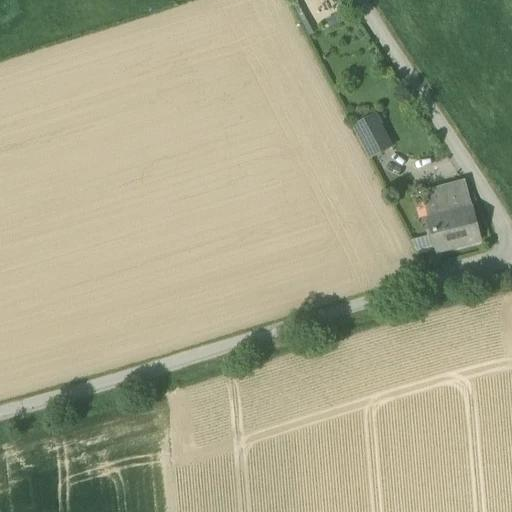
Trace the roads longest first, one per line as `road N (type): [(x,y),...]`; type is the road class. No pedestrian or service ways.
road 1 (unclassified): [(0,408),(511,256)]
road 2 (unclassified): [(359,0),(511,236)]
